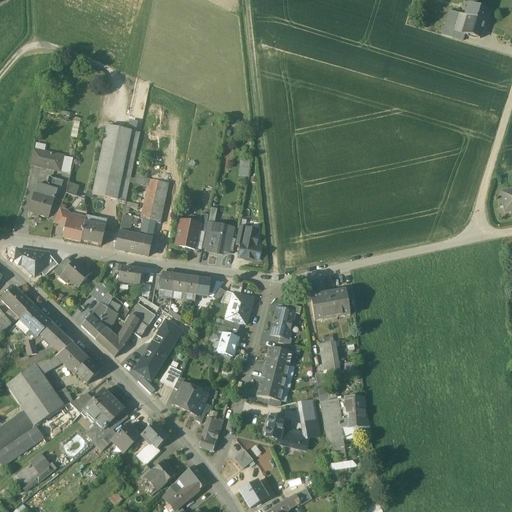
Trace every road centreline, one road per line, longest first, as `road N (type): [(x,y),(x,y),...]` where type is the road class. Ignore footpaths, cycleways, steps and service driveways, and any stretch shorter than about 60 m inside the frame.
road 1 (tertiary): [(0,263),(131,385),(208,474)]
road 2 (track): [(247,0),(274,280)]
road 3 (residential): [(0,245),(17,239),(268,280)]
road 4 (residential): [(268,280),(473,238)]
road 5 (residential): [(268,280),(220,458),(208,474)]
road 6 (unclassified): [(511,95),(473,238)]
